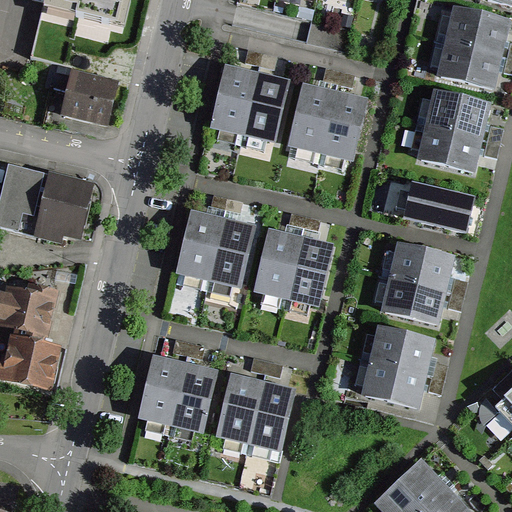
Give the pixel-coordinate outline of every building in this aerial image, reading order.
[(30,0),(80,11),(78,19),(127,30),(132,7),(124,5),(125,0),(30,0)] [(511,0),(464,0),(511,10),(511,0)] [(445,84),(503,96),(511,53),(511,26),(460,15),(445,84)] [(80,72),(69,122),(116,132),(128,83),(80,72)] [(292,89),(230,76),(219,127),(281,141),(292,89)] [(63,119),(65,95),(46,93),(44,118),(63,119)] [(368,106),(307,93),(296,144),(357,157),(368,106)] [(427,169),(484,181),(499,113),(442,100),(427,169)] [(100,191),(8,170),(0,203),(0,233),(68,250),(72,235),(88,239),(100,191)] [(469,236),(476,204),(422,192),(415,224),(469,236)] [(257,237),(195,223),(184,275),(245,288),(257,237)] [(333,254),(271,241),(260,292),(322,306),(333,254)] [(392,320),(449,332),(464,264),(407,252),(392,320)] [(51,348),(62,300),(13,289),(4,329),(24,334),(14,379),(56,389),(64,351),(51,348)] [(375,403),(431,415),(446,347),(389,335),(375,403)] [(222,379),(160,366),(149,418),(210,431),(222,379)] [(299,397),(237,384),(226,435),(288,448),(299,397)] [(427,463),(383,506),(388,511),(437,511),(457,493),(442,478),(427,463)] [(457,493),(437,511),(474,511),(471,508),(457,493)]
